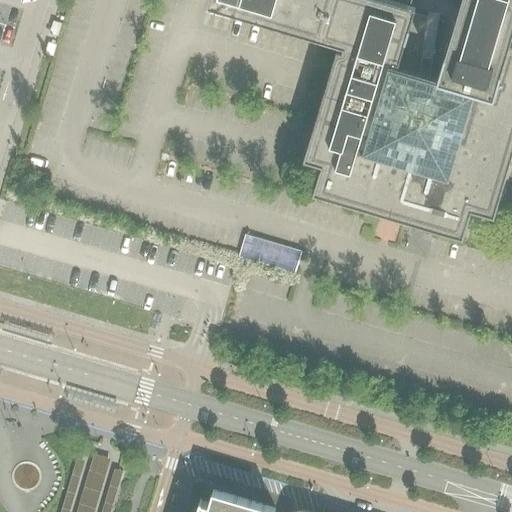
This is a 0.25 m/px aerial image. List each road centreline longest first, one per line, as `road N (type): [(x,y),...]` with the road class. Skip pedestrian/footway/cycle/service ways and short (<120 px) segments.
road 1 (unclassified): [(511,464),(0,307)]
road 2 (unclassified): [(0,390),(433,511)]
